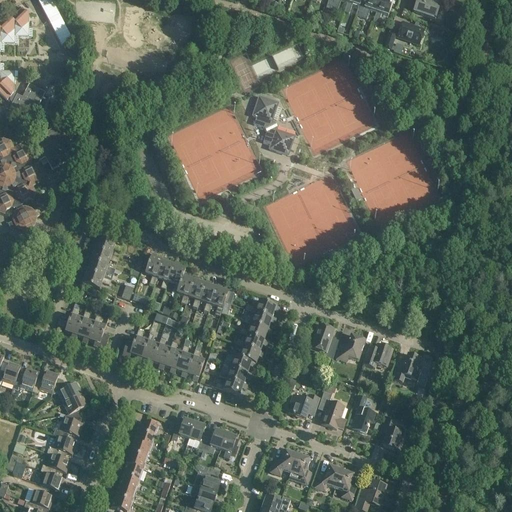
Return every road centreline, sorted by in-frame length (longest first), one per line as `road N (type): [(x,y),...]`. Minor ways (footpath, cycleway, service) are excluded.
road 1 (residential): [(310,306),(91,221),(41,352)]
road 2 (residential): [(396,511),(405,485),(400,471),(261,426)]
road 3 (residential): [(122,385),(261,426)]
road 4 (residential): [(437,349),(310,306)]
road 5 (residential): [(80,511),(122,385)]
road 6 (residential): [(261,426),(310,306)]
